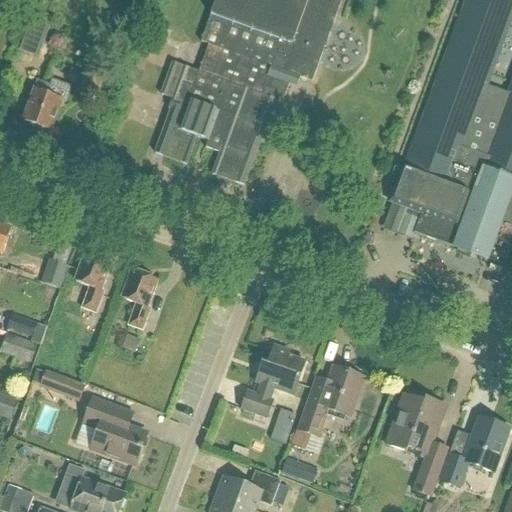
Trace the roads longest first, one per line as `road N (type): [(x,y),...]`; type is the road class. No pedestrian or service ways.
road 1 (tertiary): [(511,361),(255,269)]
road 2 (tertiary): [(255,269),(0,176)]
road 3 (unclassified): [(167,511),(255,269)]
